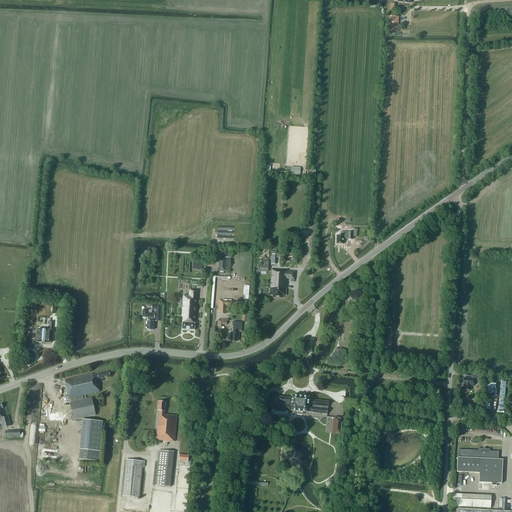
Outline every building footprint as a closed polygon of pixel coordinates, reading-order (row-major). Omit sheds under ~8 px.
[(388,32),(398,32),(399,17),(389,16),(388,32)] [(337,236),(337,244),(338,244),(340,245),(340,244),(343,244),(343,239),(343,238),(345,238),(345,239),(349,239),(352,239),(352,232),(348,232),(340,232),(340,236),(337,236)] [(261,264),(258,264),(258,270),(268,271),(268,262),(264,262),(264,259),(261,259),(261,264)] [(219,260),(218,271),(224,271),(229,272),(230,261),(219,260)] [(271,270),(270,295),(274,295),(273,298),(282,298),(282,295),(285,295),(285,291),(286,279),(291,279),(291,282),(294,282),(294,272),(282,271),(282,270),(271,270)] [(181,330),(194,330),(194,324),(194,317),(195,318),(197,292),(189,291),(189,296),(183,296),(182,304),(180,304),(180,307),(182,308),(182,312),(183,312),(183,317),(182,317),(182,323),(181,330)] [(226,307),(232,307),(232,301),(220,300),(220,301),(218,301),(218,309),(219,309),(219,314),(226,314),(226,307)] [(143,310),(143,318),(148,318),(147,321),(147,330),(153,330),(154,320),(153,320),(154,318),(155,313),(152,313),(152,311),(150,311),(150,310),(143,310)] [(36,343),(50,343),(52,322),(48,322),(48,325),(49,325),(49,330),(37,330),(36,343)] [(233,322),(232,334),(228,333),(227,341),(237,341),(237,339),(239,339),(240,332),(241,332),(242,322),(233,322)] [(64,379),(68,398),(69,398),(70,402),(69,402),(73,420),(96,414),(92,397),(86,398),(83,399),(82,397),(82,395),(99,391),(97,380),(110,376),(109,371),(92,375),(92,373),(64,379)] [(471,378),(463,378),(463,386),(464,386),(464,390),(470,390),(470,386),(473,386),(473,381),(478,381),(479,373),(472,373),(471,378)] [(272,396),(271,409),(272,409),(275,410),(275,411),(285,412),(285,411),(288,411),(289,411),(289,410),(290,401),(290,398),(272,396)] [(298,397),(292,396),(292,401),(290,401),(289,410),(291,411),(295,411),(303,412),(308,412),(309,412),(310,405),(308,405),(309,398),(303,397),(301,397),(298,397)] [(328,402),(310,400),(310,403),(310,405),(309,412),(327,414),(328,402)] [(164,414),(165,402),(158,401),(157,411),(159,411),(156,440),(170,441),(174,441),(177,416),(164,414)] [(0,418),(0,419),(2,427),(10,426),(8,417),(5,418),(3,408),(2,408),(1,404),(0,403),(0,418)] [(333,434),(341,434),(343,418),(335,418),(333,434)] [(103,422),(82,420),(79,460),(99,461),(103,422)] [(458,450),(457,473),(479,474),(479,483),(492,484),(491,486),(496,486),(496,484),(502,484),(503,460),(498,460),(499,452),(490,452),(490,450),(478,449),(478,451),(471,451),(458,450)] [(159,450),(155,485),(170,486),(174,452),(159,450)] [(122,496),(139,497),(142,466),(144,467),(145,461),(126,460),(122,496)] [(331,479),(329,479),(328,479),(327,480),(326,482),(326,483),(326,485),(327,486),(328,487),(330,487),(331,487),(333,486),(334,485),(334,484),(335,483),(334,481),(333,480),(332,479),(331,479)] [(466,496),(453,496),(452,506),(466,506),(466,496)]
